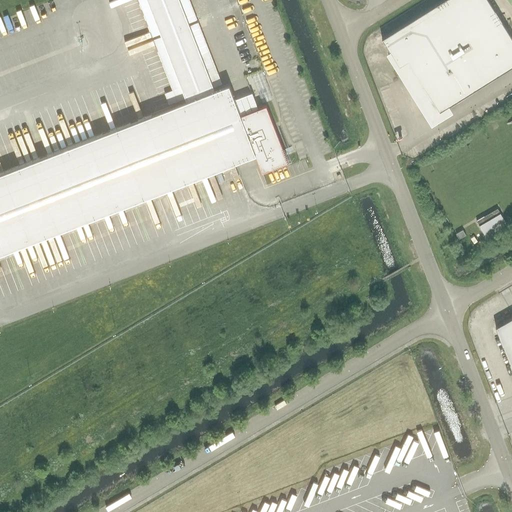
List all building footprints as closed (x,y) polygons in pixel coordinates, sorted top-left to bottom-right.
[(215,91),(179,0),(147,0),(186,100),(0,172),(0,253),(255,154),(262,171),(289,162),(267,105),(259,108),(253,92),(235,99),(229,85),(215,91)] [(482,84),(511,65),(511,37),(488,0),(442,0),(382,38),(391,52),(388,54),(404,78),(407,76),(400,65),(408,60),(433,101),(432,102),(439,114),(475,91),(474,90),(482,84)] [(500,213),(479,225),(485,236),(507,224),(500,213)] [(459,239),(466,235),(463,229),(456,234),(459,239)] [(511,316),(496,326),(503,345),(504,345),(510,362),(509,362),(511,368),(511,316)]
